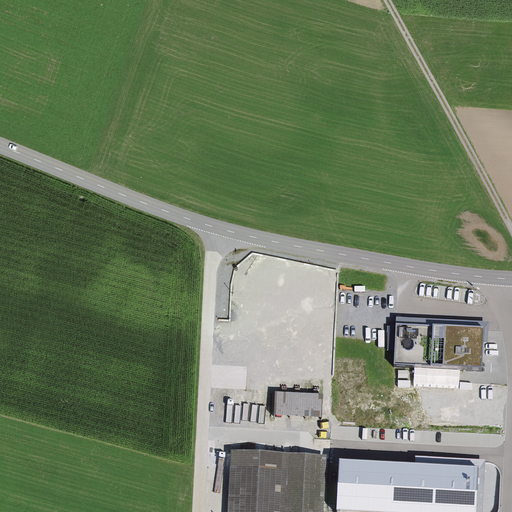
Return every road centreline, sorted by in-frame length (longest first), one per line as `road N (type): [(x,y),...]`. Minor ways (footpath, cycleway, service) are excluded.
road 1 (residential): [(216,228),(500,278)]
road 2 (residential): [(216,228),(197,511)]
road 3 (track): [(511,230),(387,0)]
road 4 (residential): [(0,145),(216,228)]
